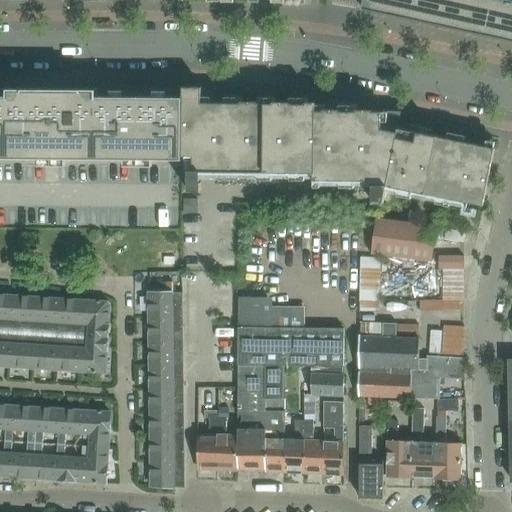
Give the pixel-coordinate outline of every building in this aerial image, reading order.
[(511,0),(363,0),(362,9),(390,15),(421,22),(421,21),(476,33),(475,34),(506,40),(511,41),(511,0)] [(495,147),(398,128),(382,125),(382,111),(316,110),(316,104),(303,104),(211,103),(202,102),(202,87),(183,87),(183,97),(182,156),(188,156),(188,171),(201,171),(210,172),(303,173),(319,173),(319,180),(373,180),(373,203),(384,203),(387,186),(483,205),(495,147)] [(7,96),(0,95),(0,157),(182,159),(182,156),(183,97),(96,97),(97,89),(7,89),(7,96)] [(188,191),(201,191),(201,171),(188,171),(188,191)] [(437,226),(376,218),(371,253),(432,261),(437,226)] [(444,238),(464,243),(466,232),(446,228),(444,238)] [(439,255),(439,268),(463,268),(464,268),(464,256),(439,255)] [(360,268),(381,268),(381,257),(360,257),(360,268)] [(359,279),(381,279),(381,268),(360,268),(359,279)] [(436,279),(463,279),(463,268),(439,268),(436,268),(436,279)] [(359,290),(380,291),(381,279),(359,279),(359,290)] [(463,279),(436,279),(436,289),(463,290),(463,279)] [(183,292),(182,292),(173,292),(173,282),(149,282),(150,317),(183,317),(183,292)] [(463,290),(436,289),(436,300),(443,300),(463,300),(463,290)] [(380,291),(359,290),(359,301),(380,302),(380,291)] [(0,327),(10,329),(13,296),(0,294),(0,327)] [(10,329),(35,330),(37,297),(13,296),(10,329)] [(35,330),(57,332),(58,322),(59,322),(61,299),(37,297),(35,330)] [(57,332),(72,332),(73,323),(83,323),(85,300),(61,299),(59,322),(58,322),(57,332)] [(242,458),(242,468),(266,469),(266,438),(285,438),(286,397),(284,397),(284,365),(310,366),(343,366),(344,328),(305,328),(305,307),(266,306),(266,299),(244,299),(244,328),(238,328),(238,433),(238,440),(242,440),(242,458)] [(73,323),(72,332),(82,333),(82,335),(108,337),(110,306),(106,302),(85,300),(83,323),(73,323)] [(436,300),(420,300),(420,311),(442,310),(443,300),(436,300)] [(463,310),(463,300),(443,300),(442,310),(463,310)] [(359,301),(359,311),(360,311),(380,312),(380,302),(359,301)] [(150,317),(150,342),(184,341),(183,317),(150,317)] [(398,324),(398,334),(419,335),(419,324),(398,324)] [(444,335),(464,336),(464,326),(444,325),(444,335)] [(359,356),(359,367),(369,367),(416,370),(419,370),(420,358),(420,338),(396,336),(397,328),(383,328),(383,336),(361,335),(361,334),(359,334),(359,342),(360,342),(360,356),(359,356)] [(431,330),(429,353),(441,354),(442,331),(431,330)] [(0,365),(8,366),(10,332),(0,331),(0,365)] [(10,332),(8,366),(32,367),(34,334),(10,332)] [(34,334),(32,367),(56,369),(58,346),(56,346),(57,335),(34,334)] [(72,336),(57,335),(56,346),(58,346),(56,369),(80,370),(82,347),(71,347),(72,336)] [(82,337),(72,336),(71,347),(82,347),(80,370),(105,372),(108,337),(82,335),(82,337)] [(443,346),(463,347),(464,336),(444,335),(443,346)] [(150,342),(150,366),(184,365),(184,341),(150,342)] [(443,356),(463,357),(463,347),(443,346),(443,356)] [(463,357),(443,356),(427,355),(427,358),(420,358),(419,370),(416,370),(416,374),(412,374),(411,398),(438,398),(440,399),(441,377),(465,379),(464,358),(463,358),(463,357)] [(150,366),(151,390),(184,390),(184,365),(150,366)] [(344,375),(343,366),(310,366),(309,374),(311,374),(334,375),(344,375)] [(359,395),(369,395),(411,398),(412,374),(369,371),(359,371),(359,378),(360,378),(360,389),(359,389),(359,395)] [(311,376),(312,394),(312,395),(315,395),(334,396),(344,396),(344,390),(343,390),(343,380),(344,380),(344,375),(334,375),(311,374),(311,376)] [(151,390),(151,414),(184,414),(184,390),(151,390)] [(312,394),(304,394),(304,421),(314,421),(316,421),(315,395),(312,395),(312,394)] [(438,398),(438,410),(446,411),(459,411),(459,399),(448,399),(440,399),(438,398)] [(344,473),(344,421),(344,418),(344,414),(343,414),(343,404),(344,404),(344,402),(334,402),(324,401),(324,428),(334,428),(334,440),(324,439),(324,472),(331,472),(333,474),(338,475),(341,473),(344,473)] [(0,405),(0,428),(3,429),(5,429),(5,440),(13,441),(14,430),(12,430),(13,406),(0,405)] [(13,406),(12,430),(14,430),(27,431),(27,442),(35,442),(38,407),(13,406)] [(38,407),(35,442),(43,443),(44,432),(47,432),(58,433),(60,433),(62,409),(38,407)] [(219,407),(219,417),(227,418),(228,418),(229,408),(219,407)] [(412,476),(423,476),(425,479),(430,479),(432,477),(436,477),(437,442),(436,442),(422,441),(422,432),(424,432),(424,408),(412,408),(412,441),(412,476)] [(58,433),(58,444),(66,444),(66,441),(67,433),(74,434),(84,434),(84,435),(85,411),(62,409),(60,433),(58,433)] [(204,410),(204,418),(208,418),(209,416),(218,416),(218,410),(204,410)] [(461,478),(461,443),(446,442),(446,411),(438,410),(438,416),(436,416),(436,442),(437,442),(436,477),(448,477),(450,480),(455,480),(457,478),(461,478)] [(84,434),(83,446),(108,447),(111,412),(85,411),(84,435),(84,434)] [(151,414),(151,439),(185,438),(184,414),(151,414)] [(208,434),(198,434),(198,470),(202,470),(202,469),(210,469),(210,470),(213,470),(213,467),(217,468),(217,470),(218,470),(218,417),(218,416),(209,416),(208,418),(208,434)] [(218,417),(218,470),(218,468),(222,468),(222,471),(225,471),(226,470),(233,470),(234,471),(238,471),(238,461),(238,440),(238,433),(227,433),(227,418),(219,417),(218,417)] [(285,470),(287,470),(287,472),(298,473),(298,471),(304,471),(304,421),(295,420),(294,438),(285,438),(285,470)] [(314,439),(314,421),(304,421),(304,471),(307,471),(309,473),(315,474),(317,472),(324,472),(324,439),(314,439)] [(388,421),(388,430),(397,430),(398,421),(388,421)] [(360,426),(359,463),(359,496),(361,496),(361,495),(362,495),(362,494),(366,495),(366,496),(383,497),(384,458),(372,458),(372,425),(360,426)] [(412,476),(412,441),(397,441),(397,430),(388,430),(387,475),(399,475),(401,478),(406,478),(408,476),(412,476)] [(151,439),(151,463),(185,463),(185,438),(151,439)] [(266,438),(266,469),(285,470),(285,438),(266,438)] [(0,475),(5,476),(5,474),(9,475),(8,476),(9,476),(11,452),(13,452),(13,441),(5,440),(4,451),(0,451),(0,475)] [(11,452),(9,476),(21,477),(29,477),(29,476),(32,476),(32,477),(34,477),(34,476),(35,453),(35,442),(27,442),(26,453),(13,452),(11,452)] [(35,453),(34,476),(37,476),(37,478),(53,479),(58,479),(58,478),(59,455),(57,455),(43,454),(43,443),(35,442),(35,453)] [(58,444),(57,455),(59,455),(58,478),(61,478),(61,479),(81,481),(82,456),(73,456),(65,455),(65,453),(66,446),(66,444),(58,444)] [(82,456),(81,481),(106,482),(108,447),(83,446),(82,456)] [(152,485),(185,488),(185,463),(151,463),(152,485)]
